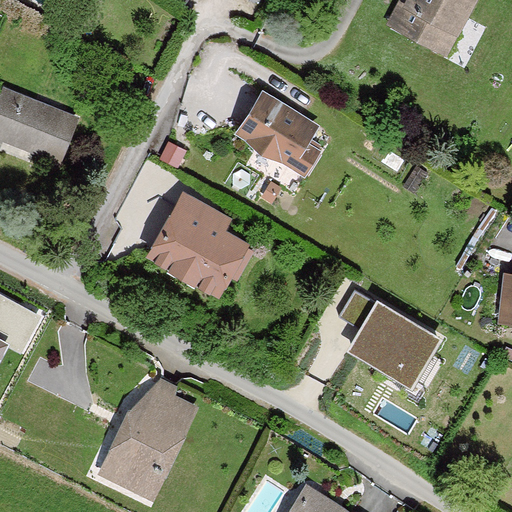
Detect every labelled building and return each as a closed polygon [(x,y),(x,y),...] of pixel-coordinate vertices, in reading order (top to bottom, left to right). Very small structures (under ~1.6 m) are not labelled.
[(169,0),(180,9),(186,0),(169,0)] [(408,0),(395,24),(445,50),(471,0),(408,0)] [(111,90),(128,96),(133,79),(117,73),(111,90)] [(7,92),(0,110),(0,132),(60,156),(75,119),(7,92)] [(315,125),(265,93),(243,127),(257,136),(258,146),(271,153),(279,151),(305,168),(317,150),(304,142),(315,125)] [(170,141),(163,155),(179,163),(186,150),(170,141)] [(159,240),(151,255),(174,269),(172,274),(190,284),(192,280),(216,293),(227,275),(235,279),(251,251),(220,234),(227,223),(183,198),(178,208),(159,240)] [(511,277),(505,277),(501,321),(511,322),(511,277)] [(439,336),(357,285),(340,312),(364,327),(353,344),(383,362),(376,373),(406,392),(413,380),(427,388),(444,359),(430,351),(439,336)] [(0,357),(7,345),(22,353),(41,316),(0,294),(0,357)] [(112,472),(150,492),(192,411),(172,400),(177,390),(167,386),(159,381),(132,435),(124,431),(116,446),(124,450),(112,472)] [(342,511),(310,491),(296,511),(342,511)]
